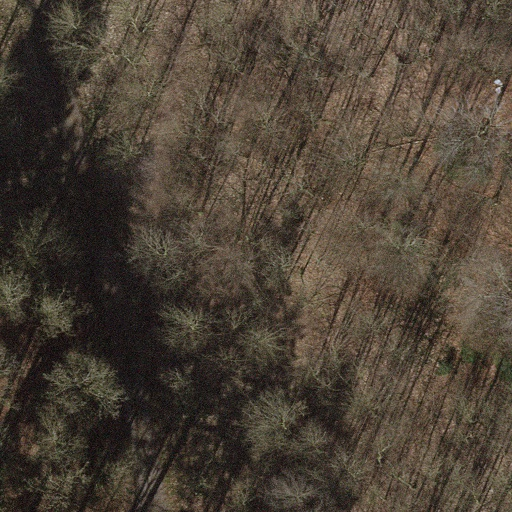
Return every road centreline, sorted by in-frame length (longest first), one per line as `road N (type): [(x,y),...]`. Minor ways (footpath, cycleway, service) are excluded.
road 1 (track): [(122,321),(35,0)]
road 2 (track): [(200,0),(122,321)]
road 3 (track): [(164,511),(122,321)]
road 4 (track): [(122,321),(0,195)]
